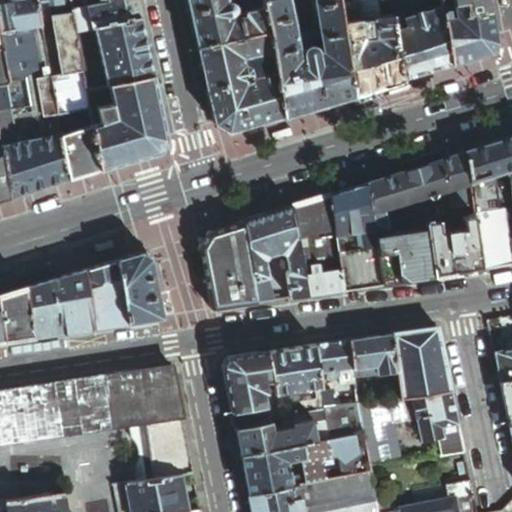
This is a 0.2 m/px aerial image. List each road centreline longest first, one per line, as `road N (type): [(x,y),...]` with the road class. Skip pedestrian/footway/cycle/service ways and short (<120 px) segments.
road 1 (secondary): [(205,189),(511,95)]
road 2 (residential): [(192,342),(459,301)]
road 3 (secondary): [(0,251),(205,189)]
road 4 (residential): [(459,301),(497,505)]
road 5 (residential): [(0,370),(192,342)]
road 6 (residential): [(162,0),(205,189)]
road 7 (residential): [(225,511),(192,342)]
